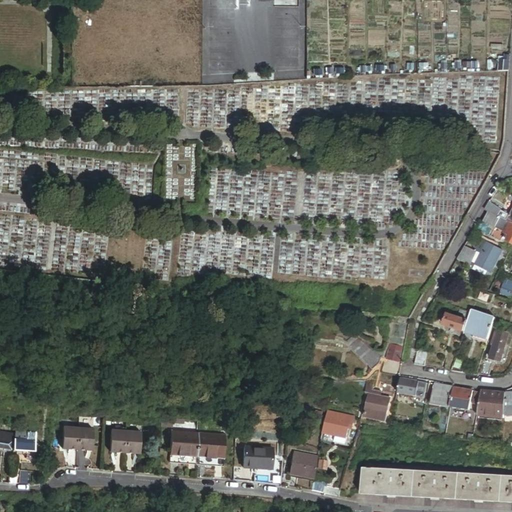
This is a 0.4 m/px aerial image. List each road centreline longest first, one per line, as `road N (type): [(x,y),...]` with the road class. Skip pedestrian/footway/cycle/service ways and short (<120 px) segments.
road 1 (residential): [(0,488),(83,481),(275,494),(374,511)]
road 2 (residential): [(511,160),(439,280)]
